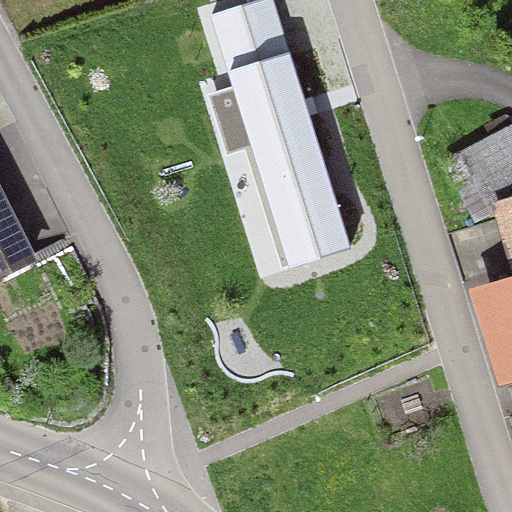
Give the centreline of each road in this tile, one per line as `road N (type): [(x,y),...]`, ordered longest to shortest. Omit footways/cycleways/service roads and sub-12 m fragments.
road 1 (residential): [(355,0),(511,486)]
road 2 (residential): [(0,44),(119,291),(143,366),(138,428),(119,492)]
road 3 (tertiary): [(0,449),(119,492)]
